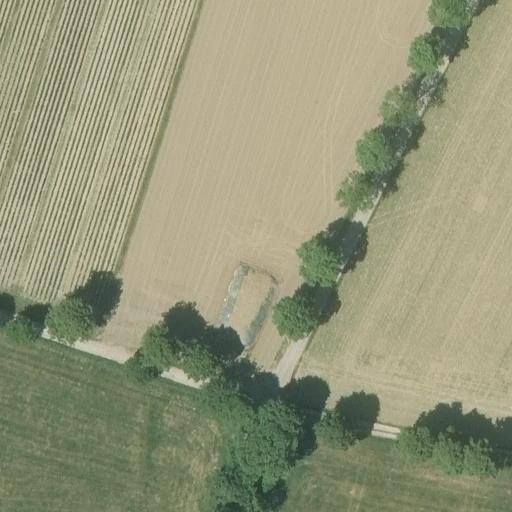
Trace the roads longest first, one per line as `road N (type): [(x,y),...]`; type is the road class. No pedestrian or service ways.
road 1 (track): [(0,317),(266,405)]
road 2 (track): [(511,458),(266,405)]
